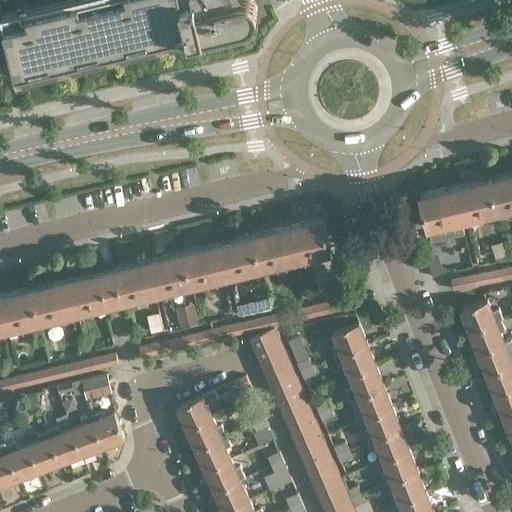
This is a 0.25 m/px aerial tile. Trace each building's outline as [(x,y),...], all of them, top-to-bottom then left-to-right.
[(83,0),(23,14),(22,9),(2,13),(17,78),(247,23),(253,20),(256,15),(257,10),(256,4),(252,0),(227,0),(222,1),(221,0),(83,0)] [(125,167),(118,169),(120,180),(129,178),(126,167),(125,167)] [(511,205),(511,171),(490,177),(498,209),(511,205)] [(498,209),(490,177),(467,182),(468,184),(461,185),(460,183),(455,184),(463,217),(498,209)] [(463,217),(455,184),(450,185),(451,188),(445,189),(444,187),(421,193),(429,225),(463,217)] [(289,224),(297,257),(331,249),(324,217),(300,222),(301,224),(294,226),(294,223),(289,224)] [(297,257),(289,224),(284,225),(284,228),(278,229),(278,228),(255,233),(262,265),(297,257)] [(262,265),(255,233),(231,239),(232,241),(225,242),(225,239),(220,240),(228,273),(262,265)] [(208,244),(185,250),(193,282),(228,273),(220,240),(215,241),(215,244),(209,246),(208,244)] [(193,282),(185,250),(162,256),(162,257),(156,258),(155,256),(150,257),(158,290),(193,282)] [(158,290),(150,257),(145,258),(145,261),(139,263),(139,261),(108,268),(116,300),(158,290)] [(511,265),(501,268),(503,278),(511,276),(511,265)] [(116,300),(108,268),(79,275),(79,277),(73,278),(72,275),(67,276),(75,310),(116,300)] [(491,281),(503,278),(501,268),(489,270),(491,281)] [(476,273),(479,283),(491,281),(489,270),(476,273)] [(464,275),(466,286),(479,283),(476,273),(464,275)] [(454,288),(466,286),(464,275),(452,278),(454,288)] [(40,318),(75,310),(67,276),(62,277),(62,280),(56,282),(56,281),(33,286),(40,318)] [(40,318),(33,286),(10,292),(10,293),(3,295),(3,292),(0,292),(0,304),(5,327),(40,318)] [(338,298),(340,308),(352,305),(350,295),(338,298)] [(176,302),(181,323),(199,320),(194,298),(176,302)] [(329,311),(340,308),(338,298),(326,301),(329,311)] [(492,309),(488,298),(462,308),(471,331),(502,318),(503,317),(499,307),(492,309)] [(315,303),(317,314),(329,311),(326,301),(315,303)] [(305,317),(317,314),(315,303),(303,306),(305,317)] [(291,309),(294,319),(305,317),(303,306),(291,309)] [(282,322),(294,319),(291,309),(279,312),(282,322)] [(268,315),(270,325),(274,324),(282,322),(279,312),(268,315)] [(259,328),(270,325),(268,315),(256,317),(259,328)] [(247,331),(249,330),(259,328),(256,317),(244,320),(247,331)] [(479,352),(505,341),(501,330),(506,328),(502,318),(471,331),(479,352)] [(233,323),(235,333),(247,331),(244,320),(233,323)] [(342,353),(368,342),(360,320),(333,330),(337,341),(333,343),(337,353),(341,351),(342,353)] [(221,326),(224,336),(235,333),(233,323),(221,326)] [(270,325),(259,328),(249,330),(262,359),(286,349),(274,324),(270,325)] [(212,339),(224,336),(221,326),(209,329),(212,339)] [(198,331),(200,342),(212,339),(209,329),(198,331)] [(188,345),(200,342),(198,331),(186,334),(188,345)] [(174,337),(177,347),(188,345),(186,334),(174,337)] [(165,350),(177,347),(174,337),(163,340),(165,350)] [(151,343),(153,353),(165,350),(163,340),(151,343)] [(511,350),(509,352),(505,341),(479,352),(488,372),(511,362),(511,350)] [(377,363),(368,342),(342,353),(341,351),(337,353),(335,354),(339,365),(346,362),(350,374),(377,363)] [(142,356),(153,353),(151,343),(139,345),(142,356)] [(272,382),(295,372),(286,349),(262,359),(272,382)] [(105,354),(107,364),(119,362),(116,351),(105,354)] [(93,356),(95,367),(107,364),(105,354),(93,356)] [(301,369),(313,364),(309,355),(297,361),(301,369)] [(83,370),(95,367),(93,356),(81,359),(83,370)] [(69,362),(71,373),(83,370),(81,359),(69,362)] [(59,376),(71,373),(69,362),(57,365),(59,376)] [(496,394),(511,387),(511,362),(488,372),(496,394)] [(349,398),(354,397),(385,384),(377,363),(350,374),(354,384),(345,387),(349,398)] [(313,364),(301,369),(304,378),(317,372),(313,364)] [(45,368),(47,379),(59,376),(57,365),(45,368)] [(35,382),(47,379),(45,368),(33,371),(35,382)] [(21,374),(23,384),(35,382),(33,371),(21,374)] [(82,378),(82,379),(85,391),(86,397),(111,391),(107,372),(82,378)] [(287,416),(310,406),(295,372),(272,382),(287,416)] [(239,387),(250,382),(246,373),(235,379),(239,387)] [(11,387),(23,384),(21,374),(9,376),(11,387)] [(0,378),(0,386),(1,390),(11,387),(9,376),(0,378)] [(85,391),(82,379),(72,381),(75,394),(85,391)] [(393,405),(385,384),(354,397),(358,407),(363,405),(367,416),(393,405)] [(511,387),(496,394),(504,415),(511,411),(511,387)] [(207,402),(218,397),(215,388),(177,405),(187,427),(213,415),(207,402)] [(45,389),(27,393),(31,406),(48,402),(45,389)] [(319,411),(331,406),(328,397),(315,403),(319,411)] [(375,437),(402,427),(393,405),(367,416),(371,426),(366,428),(370,438),(375,436),(375,437)] [(310,406),(287,416),(302,451),(325,441),(310,406)] [(331,406),(319,411),(322,420),(335,414),(331,406)] [(253,421),(265,416),(261,408),(249,413),(253,421)] [(105,415),(102,409),(91,413),(103,446),(125,437),(116,411),(105,415)] [(82,454),(103,446),(91,413),(81,417),(83,423),(72,427),(82,454)] [(196,447),(227,434),(222,423),(218,425),(213,415),(187,427),(196,447)] [(265,416),(253,421),(256,429),(268,424),(269,424),(265,416)] [(61,432),(58,424),(47,428),(48,430),(51,435),(60,462),(82,454),(72,427),(61,432)] [(410,448),(402,427),(375,437),(375,436),(370,438),(368,439),(373,449),(379,447),(384,458),(410,448)] [(39,470),(60,462),(51,435),(48,430),(41,433),(43,438),(29,443),(39,470)] [(227,434),(196,447),(205,468),(231,456),(227,446),(231,444),(227,434)] [(274,437),(267,440),(268,455),(271,464),(283,459),(279,450),(274,437)] [(337,453),(350,448),(346,439),(333,445),(337,453)] [(0,484),(18,478),(8,451),(5,444),(4,440),(0,441),(0,484)] [(16,440),(5,444),(8,451),(18,478),(39,470),(29,443),(19,447),(16,440)] [(325,441),(302,451),(317,485),(340,475),(325,441)] [(350,448),(337,453),(341,462),(353,456),(350,448)] [(387,480),(392,479),(418,469),(410,448),(384,458),(388,468),(383,470),(387,480)] [(236,466),(231,456),(205,468),(215,489),(241,477),(245,475),(240,464),(236,466)] [(283,459),(271,464),(274,470),(264,475),(270,489),(292,479),(283,459)] [(427,490),(418,469),(392,479),(387,480),(385,481),(389,492),(396,489),(400,500),(427,490)] [(347,511),(355,509),(354,505),(346,489),(340,475),(317,485),(328,511),(347,511)] [(241,477),(215,489),(224,510),(250,498),(241,477)] [(354,505),(365,500),(358,484),(346,489),(354,505)] [(400,500),(404,511),(432,511),(435,511),(427,490),(400,500)] [(290,505),(301,500),(298,492),(286,497),(290,505)] [(255,509),(250,498),(224,510),(225,511),(263,511),(261,506),(255,509)] [(301,500),(290,505),(292,511),(295,511),(305,508),(301,500)]
